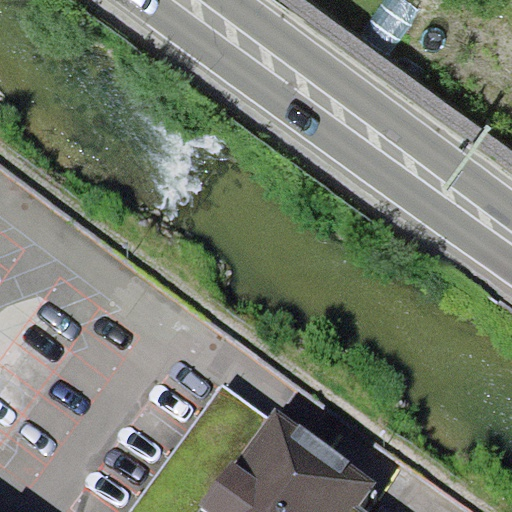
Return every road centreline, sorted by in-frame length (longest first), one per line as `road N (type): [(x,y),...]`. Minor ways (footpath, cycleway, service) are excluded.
road 1 (motorway): [(145,0),(511,247)]
road 2 (motorway): [(511,221),(230,0)]
